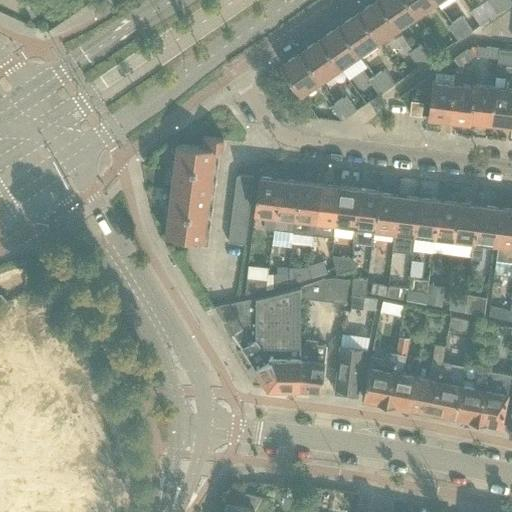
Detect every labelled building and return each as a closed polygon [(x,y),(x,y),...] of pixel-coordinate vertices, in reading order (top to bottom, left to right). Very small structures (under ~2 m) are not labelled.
[(378,0),(375,0),(358,12),(377,39),(396,26),(378,0)] [(406,0),(378,0),(396,26),(415,13),(406,0)] [(406,0),(415,13),(434,0),(406,0)] [(499,13),(490,0),(485,0),(468,12),(479,26),(499,13)] [(511,3),(509,0),(490,0),(499,13),(511,4),(511,3)] [(358,12),(339,25),(358,52),(377,39),(358,12)] [(461,16),(451,24),(461,39),(472,32),(461,16)] [(451,24),(447,27),(457,42),(461,39),(451,24)] [(339,25),(320,38),(339,65),(349,79),(367,67),(357,53),(358,52),(339,25)] [(320,38),(301,51),(320,78),(339,65),(320,38)] [(423,42),(412,50),(423,65),(434,57),(423,42)] [(476,54),(477,45),(472,45),(455,55),(460,63),(474,54),(476,54)] [(486,48),(485,56),(497,57),(498,49),(486,48)] [(498,57),(497,63),(511,64),(511,50),(498,49),(497,57),(498,57)] [(412,50),(409,52),(410,55),(419,68),(423,65),(412,50)] [(320,78),(301,51),(280,65),(299,93),(300,93),(300,92),(320,78)] [(385,69),(375,76),(385,91),(395,84),(385,69)] [(455,72),(454,82),(462,83),(463,73),(455,72)] [(375,76),(368,80),(379,95),(385,91),(375,76)] [(493,87),(489,122),(509,125),(511,125),(511,114),(511,113),(508,113),(510,102),(511,102),(511,79),(505,79),(504,88),(502,88),(493,87)] [(432,80),(427,117),(449,119),(450,120),(452,107),(448,107),(449,96),(452,96),(454,82),(432,80)] [(449,96),(448,107),(452,107),(450,120),(468,122),(468,120),(472,84),(462,83),(454,82),(452,96),(449,96)] [(472,84),(468,120),(469,120),(476,121),(489,122),(493,87),(472,84)] [(346,95),(335,103),(346,118),(356,110),(346,95)] [(411,101),(409,115),(421,116),(423,102),(411,101)] [(335,103),(330,107),(340,122),(346,118),(335,103)] [(222,138),(202,136),(201,147),(176,143),(165,236),(202,240),(213,149),(221,150),(222,138)] [(227,243),(244,245),(252,177),(240,175),(235,178),(227,243)] [(263,227),(274,228),(277,202),(279,203),(281,191),(277,191),(278,178),(258,176),(254,212),(265,213),(263,227)] [(274,228),(294,231),(295,216),(299,181),(278,178),(277,191),(281,191),(279,203),(277,202),(274,228)] [(294,231),(314,233),(317,208),(319,208),(321,196),(317,196),(318,184),(299,181),(295,216),(294,231)] [(334,236),(336,222),(340,186),(318,184),(317,196),(321,196),(319,208),(317,208),(314,233),(334,236)] [(340,186),(336,222),(355,224),(357,212),(359,213),(361,201),(357,200),(358,189),(340,186)] [(355,224),(352,241),(362,242),(373,244),(375,229),(379,193),(379,191),(358,189),(357,200),(361,201),(359,213),(357,212),(355,224)] [(375,229),(394,231),(395,220),(398,220),(399,208),(396,208),(397,195),(379,193),(375,229)] [(412,249),(414,233),(418,198),(397,195),(396,208),(399,208),(398,220),(395,220),(394,231),(392,249),(411,251),(412,249)] [(414,233),(412,249),(432,252),(434,236),(435,225),(438,225),(439,213),(435,213),(437,200),(418,198),(414,233)] [(434,236),(454,238),(458,203),(438,200),(437,200),(435,213),(439,213),(438,225),(435,225),(434,236)] [(458,203),(454,238),(474,241),(475,229),(477,230),(479,218),(475,217),(476,205),(458,203)] [(495,243),(500,208),(476,205),(475,217),(479,218),(477,230),(475,229),(474,241),(471,258),(481,259),(483,242),(493,243),(495,243)] [(511,209),(500,208),(495,243),(497,244),(495,260),(511,261),(511,209)] [(353,258),(331,256),(334,267),(336,274),(354,270),(353,263),(353,258)] [(323,261),(308,265),(308,268),(311,278),(327,273),(323,261)] [(308,268),(288,268),(288,273),(289,284),(289,285),(311,278),(308,268)] [(266,280),(265,290),(278,287),(278,285),(289,284),(288,273),(267,274),(266,280)] [(301,288),(301,298),(346,303),(349,279),(333,277),(324,279),(301,288)] [(246,278),(244,294),(265,290),(266,280),(246,278)] [(352,279),(351,295),(360,294),(360,296),(364,297),(367,279),(352,279)] [(372,283),(370,293),(386,296),(388,286),(372,283)] [(388,286),(386,296),(402,299),(404,289),(388,286)] [(427,293),(425,303),(441,306),(444,290),(428,287),(427,293)] [(268,388),(300,389),(301,345),(301,313),(301,298),(301,288),(278,292),(213,306),(268,388)] [(411,290),(409,300),(425,303),(427,293),(411,290)] [(467,299),(464,311),(484,315),(486,298),(467,294),(467,299)] [(352,296),(350,307),(362,309),(364,297),(360,296),(352,296)] [(450,296),(448,308),(464,311),(467,299),(450,296)] [(390,301),(388,314),(402,317),(405,304),(390,301)] [(490,308),(488,316),(510,321),(511,313),(511,312),(507,311),(498,309),(490,308)] [(450,316),(448,329),(465,332),(467,320),(450,316)] [(478,322),(476,334),(494,338),(496,326),(478,322)] [(301,345),(300,389),(321,392),(323,372),(327,345),(316,344),(317,340),(305,338),(304,345),(301,345)] [(385,403),(409,407),(415,374),(403,372),(409,340),(398,338),(395,352),(385,403)] [(0,433),(15,457),(1,511),(73,511),(77,498),(61,494),(65,481),(72,477),(75,465),(65,450),(79,441),(69,439),(52,413),(36,409),(4,358),(6,350),(0,339),(0,433)] [(415,374),(409,407),(432,412),(442,361),(444,348),(445,345),(435,343),(428,376),(415,374)] [(334,394),(357,396),(367,349),(340,346),(334,394)] [(369,365),(363,399),(385,403),(395,352),(386,351),(385,358),(371,355),(371,358),(369,365)] [(442,361),(432,412),(456,417),(462,383),(448,380),(452,363),(442,361)] [(462,383),(456,417),(478,421),(487,371),(487,370),(477,369),(474,385),(462,383)] [(487,371),(478,421),(501,425),(505,406),(507,392),(511,376),(504,374),(497,373),(487,371)] [(94,421),(76,435),(87,448),(104,434),(94,421)] [(227,501),(224,511),(257,511),(262,498),(244,493),(241,504),(227,501)]
